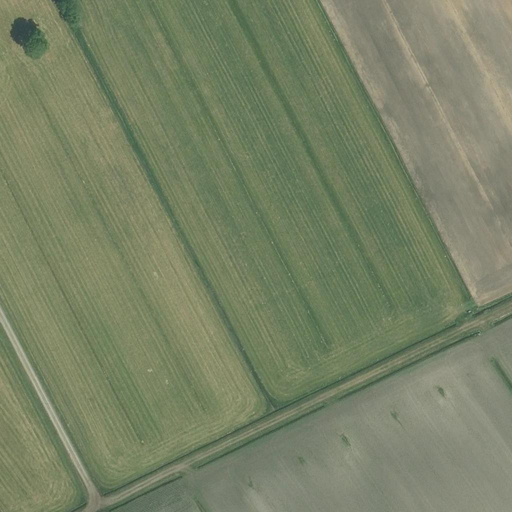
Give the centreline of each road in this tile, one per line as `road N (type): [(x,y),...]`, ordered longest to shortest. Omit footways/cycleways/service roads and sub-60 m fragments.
road 1 (track): [(511,306),(89,511)]
road 2 (track): [(96,508),(0,318)]
